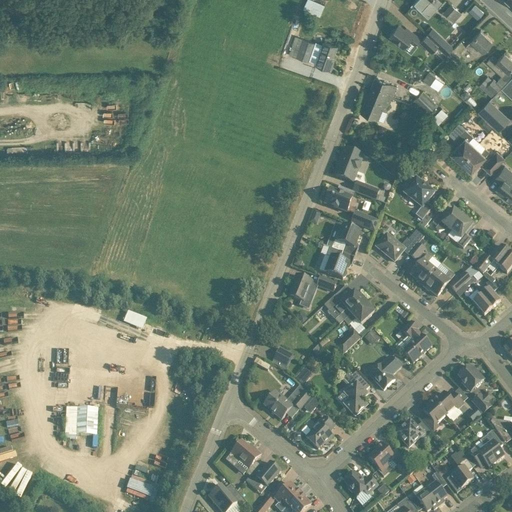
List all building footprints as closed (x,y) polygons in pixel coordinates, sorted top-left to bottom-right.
[(429,0),(438,8),(443,2),(440,0),(414,0),(414,1),(422,8),(429,0)] [(452,4),(445,11),(444,13),(457,25),(464,17),(461,14),(461,13),(452,4)] [(484,12),(474,4),(468,10),(478,19),(484,12)] [(415,44),(420,38),(409,30),(408,31),(398,24),(395,28),(393,28),(391,31),(391,33),(390,35),(393,37),(395,38),(394,40),(403,47),(409,40),(415,44)] [(420,41),(432,52),(438,46),(447,54),(454,47),(432,27),(425,34),(426,35),(420,41)] [(460,41),(454,47),(447,54),(452,59),(456,54),(458,56),(467,48),(476,57),(482,50),(483,51),(492,41),(481,30),(471,40),(466,46),(460,41)] [(63,35),(38,35),(37,44),(62,45),(63,35)] [(318,59),(316,64),(331,69),(333,62),(332,61),(337,46),(324,42),(320,52),(312,49),(314,42),(303,39),(297,57),(308,61),(310,56),(318,59)] [(441,60),(445,55),(437,47),(433,52),(441,60)] [(486,61),(492,66),(502,75),(497,81),(494,78),(492,79),(488,76),(479,85),(491,97),(497,91),(498,92),(501,88),(503,87),(511,76),(511,74),(508,71),(511,66),(511,59),(504,52),(501,56),(497,60),(492,55),(486,61)] [(430,84),(435,77),(436,76),(429,71),(423,79),(430,84)] [(511,76),(503,87),(501,88),(511,98),(511,76)] [(375,77),(370,90),(385,96),(386,93),(392,96),(397,86),(375,77)] [(360,112),(365,114),(378,119),(382,109),(386,111),(392,96),(386,93),(385,96),(370,90),(361,112),(361,111),(360,112)] [(429,113),(437,104),(423,90),(415,99),(429,113)] [(501,129),(509,120),(489,101),(481,109),(501,129)] [(434,116),(440,122),(449,112),(442,106),(434,116)] [(467,121),(472,115),(467,111),(463,116),(467,121)] [(461,162),(475,147),(469,141),(473,136),(465,129),(455,140),(459,144),(451,152),(461,162)] [(434,163),(439,157),(444,151),(437,145),(432,150),(426,156),(434,163)] [(471,171),(485,156),(475,147),(461,162),(462,162),(460,164),(465,169),(467,167),(471,171)] [(336,176),(352,183),(363,156),(346,149),(345,151),(343,152),(342,156),(343,158),(336,176)] [(497,151),(483,166),(491,173),(504,158),(497,151)] [(509,201),(511,197),(511,180),(511,178),(511,171),(504,166),(495,177),(501,182),(497,188),(499,189),(497,192),(501,195),(509,201)] [(404,193),(422,208),(416,216),(422,221),(426,217),(432,209),(426,204),(435,193),(416,178),(404,193)] [(364,186),(356,184),(353,192),(375,201),(376,200),(377,196),(379,192),(364,186)] [(325,204),(329,206),(347,213),(350,205),(347,204),(350,197),(353,198),(355,193),(339,187),(337,192),(330,189),(325,204)] [(453,208),(445,219),(440,215),(432,224),(437,228),(436,230),(439,232),(445,232),(447,229),(452,232),(463,218),(459,215),(460,213),(453,208)] [(321,213),(314,210),(310,223),(316,225),(321,213)] [(379,222),(374,221),(356,213),(351,224),(375,233),(379,222)] [(426,217),(422,221),(419,226),(423,230),(431,220),(426,217)] [(463,218),(452,232),(461,240),(457,244),(463,249),(471,240),(466,236),(475,225),(469,220),(467,222),(463,218)] [(331,249),(355,258),(358,250),(355,248),(360,233),(343,227),(338,242),(334,241),(331,249)] [(395,262),(404,251),(409,255),(424,237),(416,231),(409,240),(408,239),(401,247),(387,235),(376,248),(395,262)] [(490,231),(487,235),(493,239),(496,236),(490,231)] [(419,244),(409,256),(416,262),(426,250),(422,247),(419,244)] [(501,246),(498,250),(490,260),(486,256),(475,269),(483,275),(493,263),(499,267),(507,257),(510,254),(501,246)] [(352,266),(355,258),(331,249),(327,257),(331,259),(326,274),(343,280),(348,265),(352,266)] [(418,282),(424,287),(437,271),(428,264),(433,258),(428,254),(410,275),(418,282)] [(511,255),(510,254),(507,257),(499,267),(507,274),(511,268),(511,255)] [(473,258),(468,264),(475,269),(480,263),(473,258)] [(297,259),(294,265),(300,268),(302,262),(297,259)] [(437,271),(424,287),(429,292),(430,291),(437,297),(455,276),(450,272),(445,278),(437,271)] [(449,287),(455,294),(456,294),(461,289),(465,286),(469,282),(471,280),(465,273),(449,287)] [(290,297),(304,302),(312,282),(297,276),(294,283),(295,284),(290,297)] [(333,292),(336,284),(320,278),(317,286),(333,292)] [(481,295),(493,309),(501,302),(489,288),(481,295)] [(459,298),(464,293),(461,289),(456,294),(459,298)] [(339,317),(344,322),(367,301),(360,295),(359,296),(355,292),(341,305),(347,310),(339,317)] [(484,316),(493,309),(481,295),(472,303),(484,316)] [(335,296),(324,306),(329,312),(340,302),(335,296)] [(356,320),(361,326),(375,313),(371,309),(372,308),(367,301),(344,322),(349,327),(356,320)] [(124,322),(144,330),(148,318),(129,311),(124,322)] [(296,316),(303,324),(308,320),(301,311),(296,316)] [(401,317),(407,321),(411,316),(405,312),(401,317)] [(414,341),(402,352),(413,364),(432,347),(421,335),(417,331),(419,329),(411,323),(403,333),(410,339),(411,338),(414,341)] [(354,331),(336,348),(343,355),(361,338),(354,331)] [(372,332),(369,335),(365,338),(367,340),(370,337),(376,343),(380,340),(372,332)] [(312,352),(316,356),(322,350),(317,346),(312,352)] [(292,356),(280,349),(274,360),(286,366),(292,356)] [(395,381),(392,377),(391,377),(401,368),(391,358),(382,366),(381,365),(369,376),(384,391),(395,381)] [(258,361),(257,360),(254,364),(255,365),(256,365),(262,369),(268,372),(270,367),(265,364),(258,361)] [(461,383),(471,393),(484,381),(473,369),(472,370),(469,367),(458,377),(463,382),(461,383)] [(312,376),(303,369),(294,380),(303,387),(312,376)] [(355,417),(364,410),(367,407),(362,401),(368,395),(365,392),(370,388),(356,373),(347,381),(353,387),(345,394),(350,400),(345,406),(355,417)] [(305,390),(292,405),(294,406),(300,412),(313,397),(305,390)] [(282,421),(285,417),(293,408),(275,393),(264,406),(282,421)] [(483,414),(491,407),(488,404),(494,399),(488,393),(483,398),(480,395),(472,403),(483,414)] [(432,401),(446,417),(456,408),(458,410),(464,405),(453,394),(448,398),(444,394),(439,399),(437,396),(432,401)] [(511,403),(507,398),(501,402),(506,408),(511,403)] [(424,413),(425,414),(428,417),(423,421),(434,432),(439,428),(436,426),(446,417),(432,401),(427,406),(429,408),(424,413)] [(67,408),(65,440),(76,440),(76,435),(97,436),(98,409),(77,409),(67,408)] [(472,419),(479,417),(478,410),(470,412),(472,419)] [(318,450),(324,444),(326,445),(333,437),(329,433),(335,428),(325,418),(319,424),(320,425),(306,438),(318,450)] [(505,442),(511,438),(511,439),(511,428),(511,429),(509,425),(503,424),(504,422),(493,420),(491,423),(505,442)] [(396,434),(409,448),(420,438),(423,441),(432,433),(422,423),(417,428),(410,421),(405,426),(404,425),(401,429),(396,434)] [(485,449),(497,463),(504,458),(498,449),(503,446),(492,432),(487,435),(493,443),(485,449)] [(489,469),(497,463),(485,449),(480,441),(475,445),(476,447),(469,453),(480,468),(485,464),(489,469)] [(261,455),(255,450),(251,447),(250,449),(242,442),(231,455),(232,455),(228,461),(235,467),(239,462),(249,470),(261,455)] [(369,459),(373,462),(379,469),(377,471),(384,478),(393,470),(388,464),(394,458),(381,444),(376,449),(378,451),(369,459)] [(461,470),(447,480),(457,494),(458,493),(464,488),(464,489),(466,488),(465,487),(470,484),(471,485),(471,484),(471,483),(474,480),(468,472),(473,469),(461,452),(453,458),(459,465),(458,466),(461,470)] [(404,460),(398,465),(409,477),(415,472),(404,460)] [(270,463),(259,477),(254,473),(250,478),(246,482),(255,489),(261,482),(268,487),(281,472),(279,471),(279,469),(277,467),(274,467),(270,463)] [(445,474),(438,465),(435,468),(441,477),(445,474)] [(358,497),(364,492),(367,497),(378,487),(370,477),(363,483),(354,473),(344,482),(350,488),(350,490),(352,493),(354,493),(358,497)] [(432,477),(436,483),(441,479),(437,473),(432,477)] [(411,485),(416,481),(412,476),(407,480),(411,485)] [(154,489),(130,480),(127,488),(151,497),(154,489)] [(445,503),(443,501),(448,498),(436,483),(425,491),(438,508),(445,503)] [(281,511),(282,511),(289,506),(289,507),(302,494),(299,490),(297,491),(291,484),(276,499),(280,503),(276,506),(281,511)] [(209,497),(212,501),(221,511),(229,511),(237,505),(239,508),(246,503),(231,485),(225,490),(221,486),(209,497)] [(386,487),(380,491),(384,496),(390,492),(386,487)] [(434,511),(438,508),(425,491),(416,498),(426,511),(428,511),(432,509),(434,511)] [(304,511),(311,506),(304,499),(306,497),(302,494),(289,507),(294,511),(304,511)] [(265,511),(273,503),(268,498),(256,511),(265,511)] [(389,511),(416,511),(417,511),(407,499),(389,511)]
